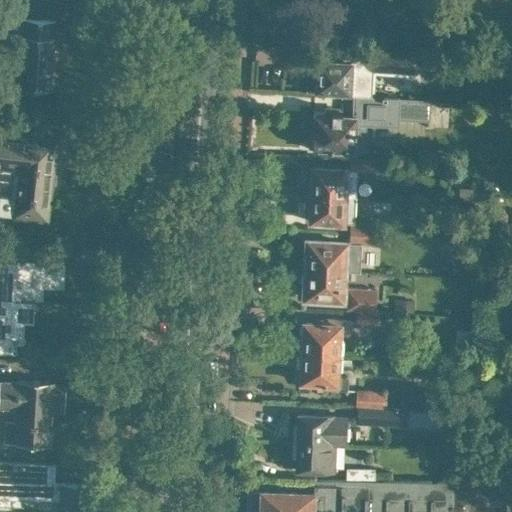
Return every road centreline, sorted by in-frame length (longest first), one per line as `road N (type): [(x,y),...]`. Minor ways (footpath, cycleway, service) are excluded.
road 1 (unclassified): [(171,0),(143,511)]
road 2 (tertiary): [(179,511),(206,0)]
road 3 (unclassified): [(216,511),(241,0)]
